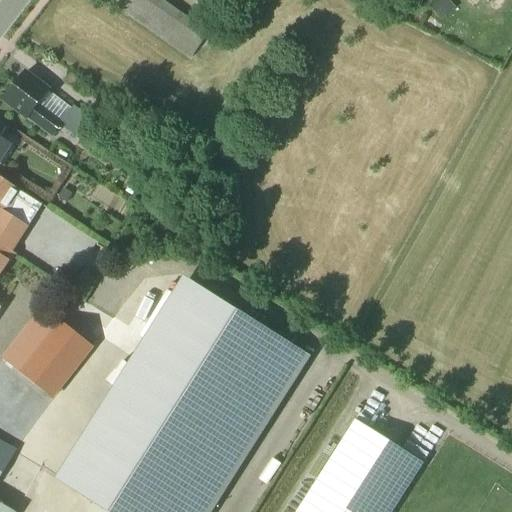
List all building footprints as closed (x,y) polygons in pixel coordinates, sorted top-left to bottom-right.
[(167,5),(159,0),(107,0),(150,30),(167,5)] [(167,5),(150,30),(192,58),(209,33),(167,5)] [(25,73),(3,101),(27,119),(28,118),(38,104),(48,91),(25,73)] [(38,104),(28,118),(53,136),(63,123),(38,104)] [(0,177),(0,218),(1,219),(20,191),(0,177)] [(20,191),(1,219),(0,218),(0,227),(15,237),(38,203),(20,191)] [(0,275),(12,257),(0,248),(0,275)] [(201,287),(71,490),(105,511),(211,511),(311,356),(201,287)] [(43,308),(2,359),(52,398),(93,347),(43,308)] [(355,421),(297,511),(393,511),(424,464),(355,421)] [(0,479),(15,453),(0,444),(0,511),(13,511),(0,504),(0,479)]
